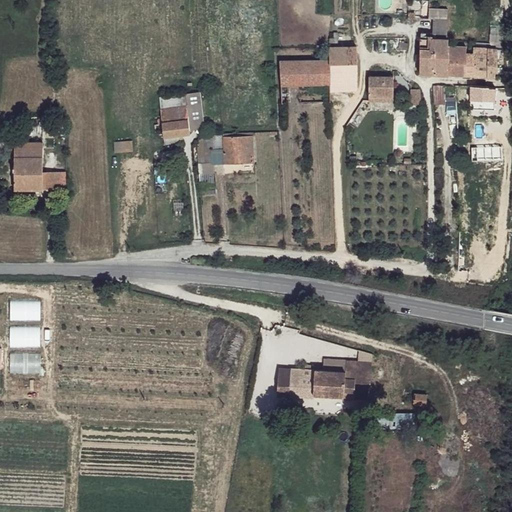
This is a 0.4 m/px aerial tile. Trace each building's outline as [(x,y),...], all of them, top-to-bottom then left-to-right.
[(432,21),(421,21),(419,39),(432,40),(432,21)] [(448,23),(432,21),(432,40),(436,40),(449,41),(448,23)] [(432,40),(419,39),(420,74),(434,76),(436,40),(432,40)] [(449,41),(436,40),(434,76),(449,76),(449,48),(449,41)] [(356,47),(328,48),(330,61),(357,60),(356,47)] [(465,49),(449,48),(449,76),(464,77),(465,65),(469,65),(470,53),(466,53),(465,49)] [(473,53),(470,53),(469,65),(465,65),(464,77),(494,79),(496,70),(496,51),(474,49),(473,53)] [(357,60),(330,61),(331,84),(358,84),(357,60)] [(330,61),(281,62),(281,86),(331,84),(330,61)] [(366,76),(365,101),(380,101),(380,97),(393,97),(394,78),(366,76)] [(445,87),(434,87),(434,105),(445,105),(445,87)] [(495,89),(472,87),(472,101),(494,102),(495,89)] [(420,91),(411,90),(411,107),(422,106),(420,91)] [(188,109),(161,110),(165,136),(191,132),(188,109)] [(253,136),(225,137),(226,164),(254,163),(253,136)] [(35,141),(18,141),(17,158),(34,160),(35,141)] [(44,142),(35,141),(34,160),(42,161),(44,142)] [(133,143),(115,143),(116,152),(133,152),(133,143)] [(34,160),(17,158),(14,188),(42,190),(42,161),(34,160)] [(65,175),(54,174),(54,189),(64,190),(65,175)] [(370,363),(347,362),(346,373),(370,374),(370,363)] [(346,373),(279,369),(278,399),(312,401),(314,395),(341,397),(341,402),(368,404),(370,374),(346,373)] [(426,396),(413,394),(412,404),(424,406),(426,396)] [(401,425),(400,411),(376,412),(376,426),(401,425)]
